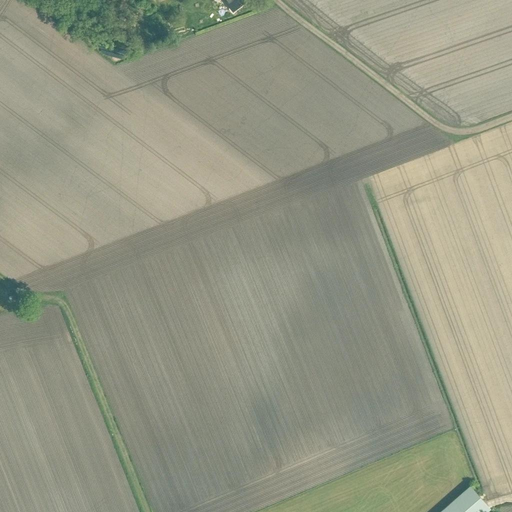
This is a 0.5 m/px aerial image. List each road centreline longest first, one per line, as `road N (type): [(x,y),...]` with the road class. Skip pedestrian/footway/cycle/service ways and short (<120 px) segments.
road 1 (track): [(0,279),(25,297),(49,297),(67,309),(146,511)]
road 2 (track): [(275,0),(441,127),(467,132),(511,116)]
